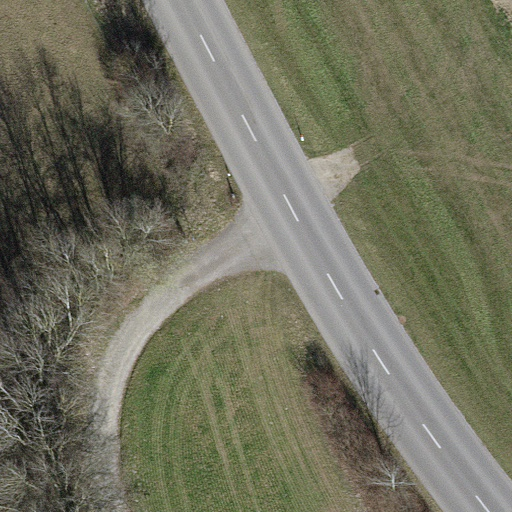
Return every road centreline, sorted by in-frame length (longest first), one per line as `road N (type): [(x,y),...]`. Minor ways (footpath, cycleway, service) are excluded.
road 1 (tertiary): [(495,511),(376,350),(185,0)]
road 2 (track): [(124,511),(98,385),(168,296),(289,200)]
